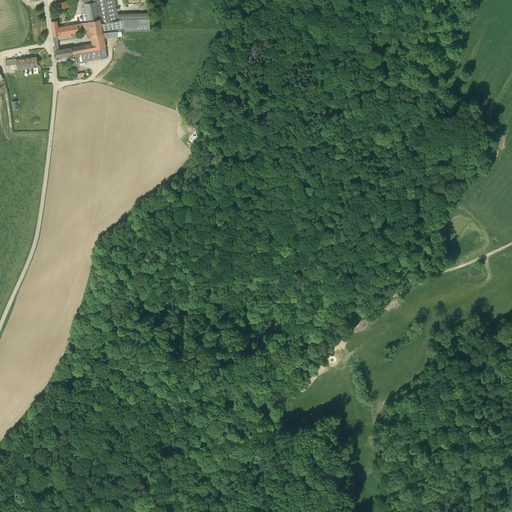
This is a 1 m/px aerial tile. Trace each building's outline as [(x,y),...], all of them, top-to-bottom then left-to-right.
[(51,21),(53,36),(71,33),(78,32),(85,30),(86,37),(90,36),(103,33),(104,38),(117,36),(117,31),(124,31),(124,32),(150,31),(149,12),(117,14),(114,0),(82,0),(86,23),(77,24),(77,23),(64,26),(57,27),(56,20),(51,21)] [(57,10),(69,7),(67,1),(55,3),(57,10)] [(71,33),(53,36),(54,43),(58,42),(57,40),(71,37),(71,33)] [(91,43),(59,49),(58,42),(54,43),(55,56),(76,53),(78,63),(107,58),(105,48),(106,48),(104,38),(103,33),(90,36),(91,43)] [(16,64),(17,70),(38,67),(36,57),(16,60),(16,59),(6,60),(6,65),(16,64)]
